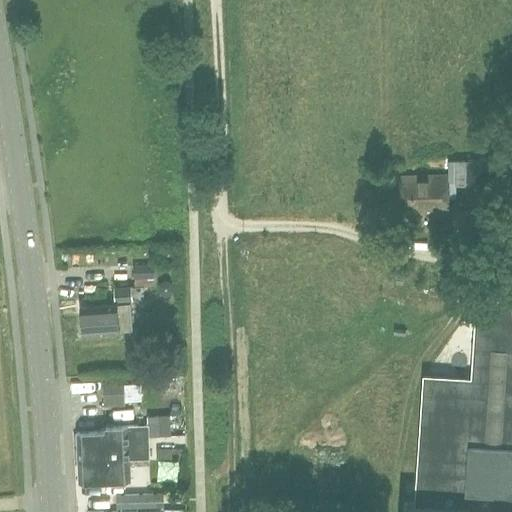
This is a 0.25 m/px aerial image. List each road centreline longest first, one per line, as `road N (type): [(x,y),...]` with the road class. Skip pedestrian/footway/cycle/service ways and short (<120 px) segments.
road 1 (secondary): [(49,511),(19,187)]
road 2 (secondary): [(19,187),(0,57)]
